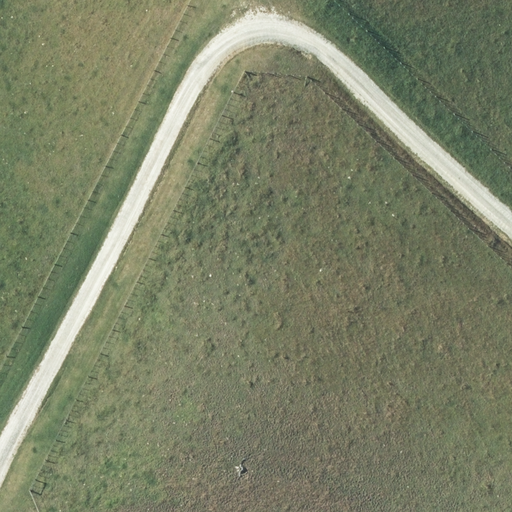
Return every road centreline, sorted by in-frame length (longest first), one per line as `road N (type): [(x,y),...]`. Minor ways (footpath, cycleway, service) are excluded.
road 1 (unknown): [(204,0),(0,396)]
road 2 (unknown): [(511,191),(295,0)]
